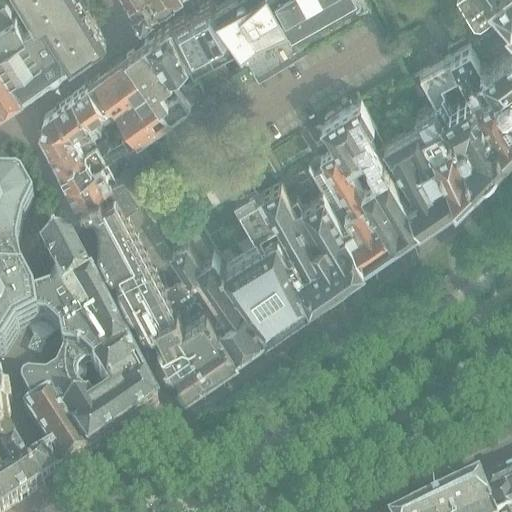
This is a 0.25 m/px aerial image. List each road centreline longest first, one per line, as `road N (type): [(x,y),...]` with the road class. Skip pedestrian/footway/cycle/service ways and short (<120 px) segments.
road 1 (residential): [(18,119),(181,421),(180,464)]
road 2 (residential): [(276,511),(511,360)]
road 3 (residential): [(511,180),(340,306),(338,361)]
road 4 (residential): [(511,246),(338,361)]
road 5 (residential): [(338,361),(180,464)]
road 6 (residential): [(374,511),(511,445)]
road 7 (residential): [(18,119),(132,33)]
